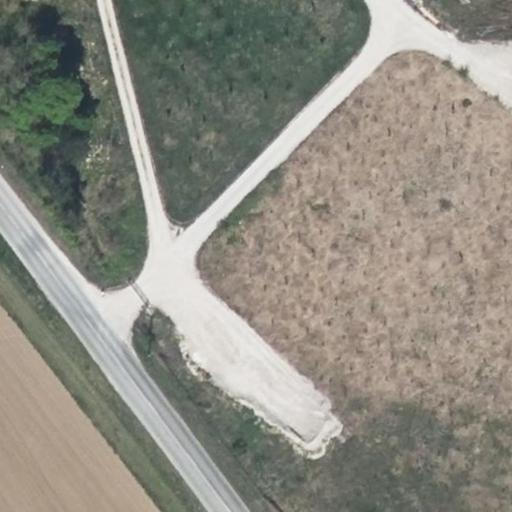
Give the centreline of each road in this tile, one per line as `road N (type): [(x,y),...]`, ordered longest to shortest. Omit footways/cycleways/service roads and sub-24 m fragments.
road 1 (tertiary): [(237,511),(0,198)]
road 2 (track): [(0,275),(180,511)]
